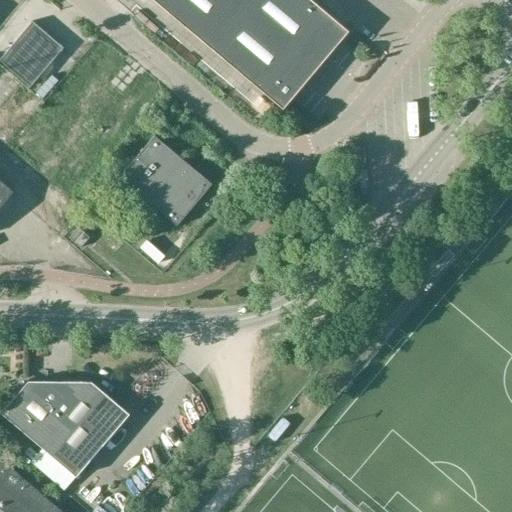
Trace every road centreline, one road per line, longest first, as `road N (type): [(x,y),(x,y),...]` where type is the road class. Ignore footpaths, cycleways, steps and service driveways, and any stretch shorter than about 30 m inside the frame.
road 1 (tertiary): [(0,314),(203,320),(288,306),(367,242),(511,61)]
road 2 (unclassified): [(446,0),(336,129),(302,145),(243,134),(72,0)]
